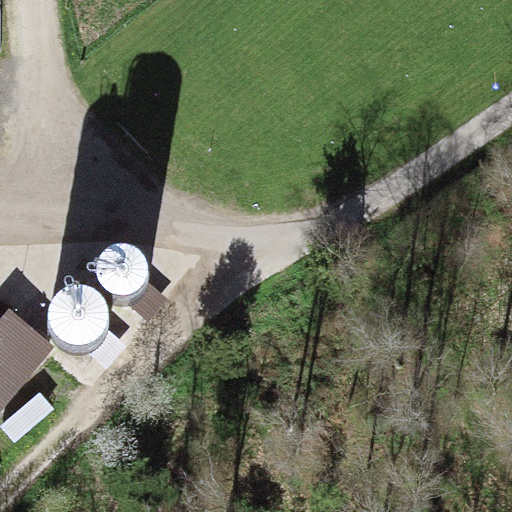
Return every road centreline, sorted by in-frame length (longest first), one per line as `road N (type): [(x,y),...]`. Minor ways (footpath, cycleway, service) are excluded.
road 1 (unclassified): [(274,261),(511,103)]
road 2 (unclassified): [(274,261),(197,235),(0,216)]
